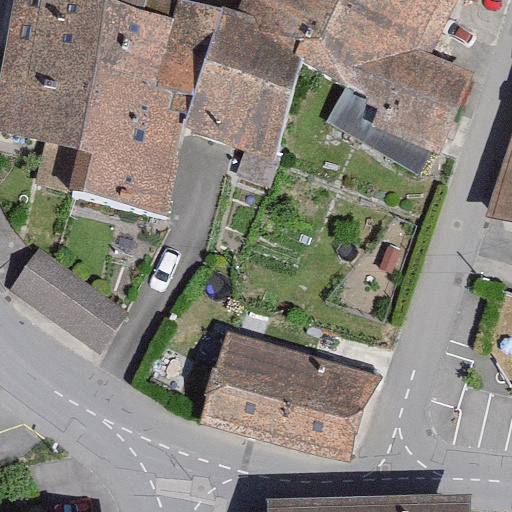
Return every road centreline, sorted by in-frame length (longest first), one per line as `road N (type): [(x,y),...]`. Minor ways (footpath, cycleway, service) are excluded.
road 1 (residential): [(390,481),(511,77)]
road 2 (residential): [(0,345),(180,476)]
road 3 (residential): [(180,476),(390,481)]
road 4 (residential): [(390,481),(511,492)]
